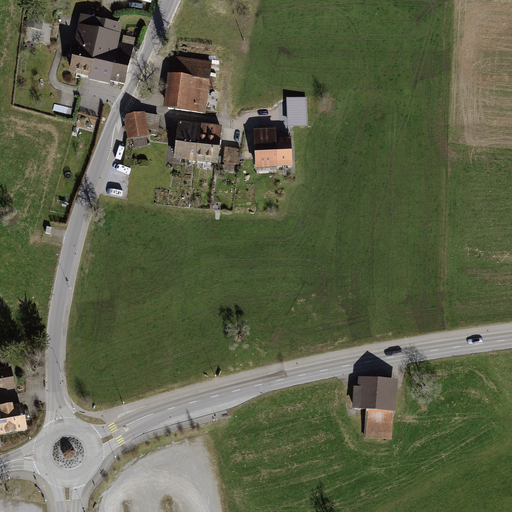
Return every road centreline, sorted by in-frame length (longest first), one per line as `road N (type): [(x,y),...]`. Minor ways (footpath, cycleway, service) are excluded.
road 1 (unclassified): [(168,0),(76,221),(55,331),(61,427)]
road 2 (tertiary): [(94,445),(167,410),(245,388),(511,339)]
